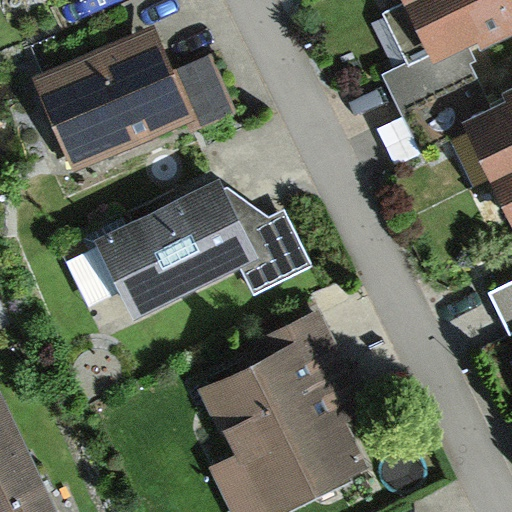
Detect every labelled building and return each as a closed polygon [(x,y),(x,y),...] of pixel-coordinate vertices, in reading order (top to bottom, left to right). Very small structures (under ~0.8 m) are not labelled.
[(466,121),(511,216),(511,88),(487,100),(459,41),(511,16),(511,0),(410,0),(434,49),(389,70),(423,141),(466,121)] [(158,17),(37,68),(78,166),(231,101),(208,45),(176,59),(158,17)] [(230,165),(96,231),(136,313),(245,259),(259,287),(309,263),(280,203),(255,215),(230,165)] [(235,450),(209,462),(232,511),(265,511),(368,465),(347,419),(375,406),(328,305),(282,326),(289,340),(203,380),(235,450)] [(52,511),(0,401),(0,511),(52,511)]
